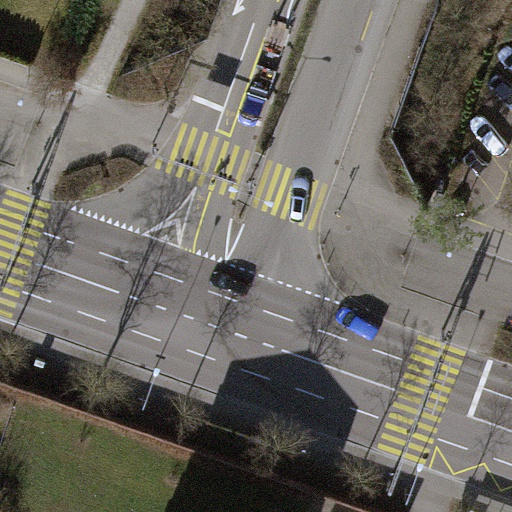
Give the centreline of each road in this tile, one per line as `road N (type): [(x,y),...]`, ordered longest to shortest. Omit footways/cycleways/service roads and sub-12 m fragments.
road 1 (secondary): [(192,326),(288,196),(354,0)]
road 2 (secondary): [(192,326),(511,438)]
road 3 (secondary): [(270,0),(214,169),(192,326)]
road 4 (tertiary): [(0,257),(192,326)]
road 5 (track): [(124,0),(79,118)]
